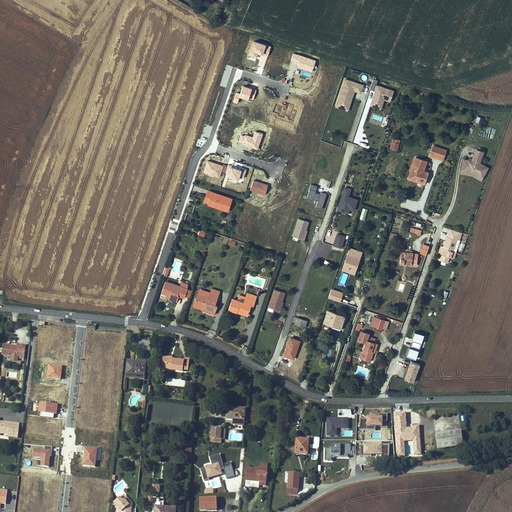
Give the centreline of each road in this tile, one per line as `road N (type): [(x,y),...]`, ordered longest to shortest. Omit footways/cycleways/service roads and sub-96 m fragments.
road 1 (tertiary): [(511,400),(321,398),(190,333),(86,316)]
road 2 (unclassified): [(286,511),(339,481),(511,454)]
road 3 (residential): [(86,316),(63,511)]
road 4 (unknown): [(191,174),(140,323)]
